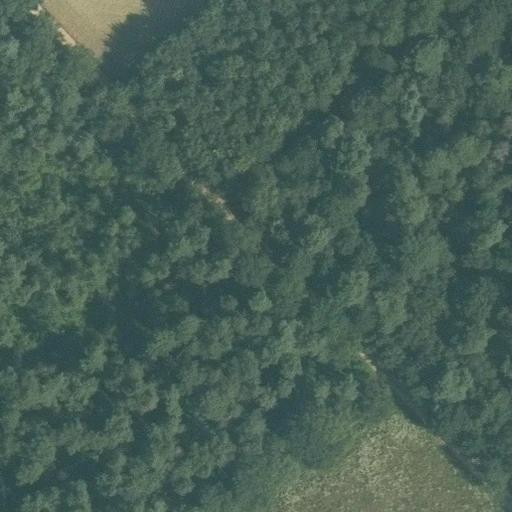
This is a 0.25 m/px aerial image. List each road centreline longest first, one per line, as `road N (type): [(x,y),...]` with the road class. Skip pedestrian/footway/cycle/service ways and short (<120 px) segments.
road 1 (track): [(211,194),(472,0)]
road 2 (track): [(19,0),(211,194)]
road 3 (track): [(211,194),(395,383)]
road 4 (track): [(395,383),(224,511)]
road 5 (track): [(395,383),(511,501)]
